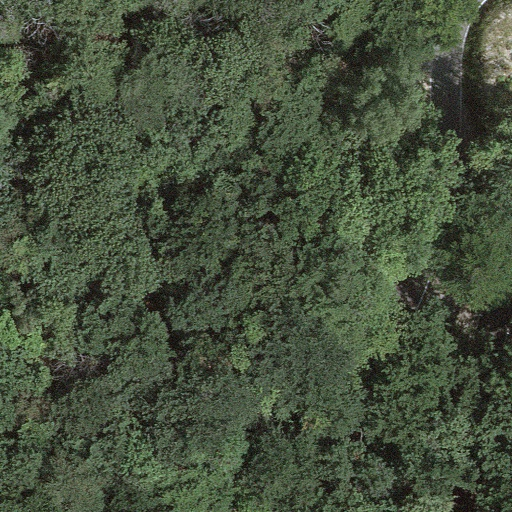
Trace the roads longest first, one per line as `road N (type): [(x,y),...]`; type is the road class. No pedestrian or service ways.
road 1 (unclassified): [(461,0),(446,42),(435,194),(410,278),(365,372),(264,511)]
road 2 (unclassified): [(454,511),(486,331),(511,251)]
